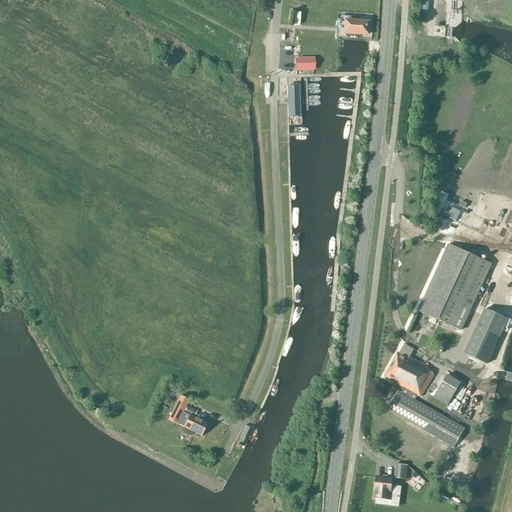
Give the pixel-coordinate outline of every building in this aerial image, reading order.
[(369,22),(346,21),(345,33),(368,35),(369,22)] [(309,59),(293,60),(293,71),(309,70),(309,59)] [(278,74),(278,91),(286,91),(286,74),(278,74)] [(287,78),(288,111),(304,111),(302,77),(287,78)] [(498,152),(483,145),(473,167),(488,174),(492,165),(501,169),(506,158),(497,154),(498,152)] [(511,217),(511,200),(491,191),(485,205),(511,217)] [(449,245),(420,308),(418,311),(460,331),(491,264),(449,245)] [(485,309),(463,355),(486,365),(507,319),(485,309)] [(405,357),(397,353),(384,377),(391,380),(404,387),(403,388),(417,396),(420,398),(434,374),(425,369),(427,366),(407,356),(406,355),(405,357)] [(461,383),(447,375),(434,397),(447,405),(461,383)] [(417,396),(403,388),(401,392),(398,390),(388,409),(454,447),(464,429),(414,400),(417,396)] [(180,396),(168,420),(201,436),(207,425),(182,412),(189,400),(180,396)] [(185,411),(193,415),(196,411),(187,406),(185,411)] [(412,435),(406,438),(408,443),(414,441),(412,435)] [(397,464),(395,479),(406,480),(407,465),(397,464)] [(392,480),(376,478),(374,491),(375,491),(374,498),(389,500),(392,480)]
